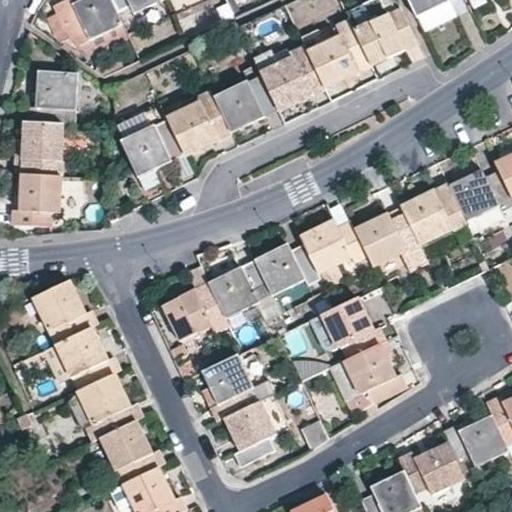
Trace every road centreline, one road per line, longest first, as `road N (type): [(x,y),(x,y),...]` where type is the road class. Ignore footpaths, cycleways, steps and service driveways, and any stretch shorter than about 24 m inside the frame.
road 1 (residential): [(101,257),(210,227),(301,190),(511,56)]
road 2 (residential): [(101,257),(225,511)]
road 3 (residential): [(228,511),(433,398),(463,365)]
